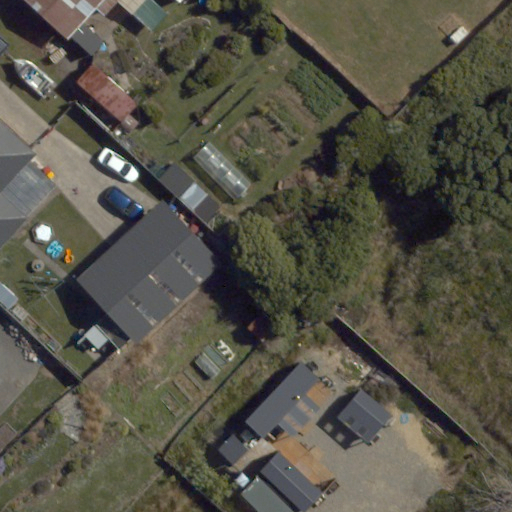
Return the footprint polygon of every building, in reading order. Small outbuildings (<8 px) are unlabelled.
[(69,0),(58,0),(6,57),(65,110),(122,48),(69,0)] [(219,0),(258,40),(299,0),(219,0)] [(143,95),(119,120),(174,174),(199,149),(143,95)] [(0,217),(0,295),(39,254),(0,217)] [(153,276),(59,357),(108,412),(201,330),(153,276)]
